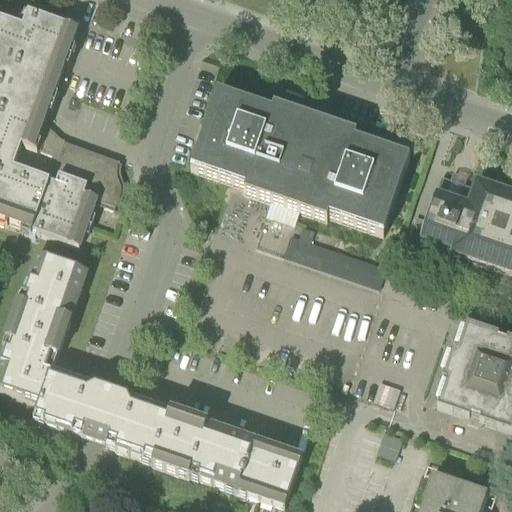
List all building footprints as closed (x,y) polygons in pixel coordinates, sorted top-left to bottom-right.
[(53,135),(49,132),(47,131),(43,129),(80,26),(63,20),(59,30),(25,18),(24,19),(27,20),(23,33),(0,25),(0,224),(30,235),(29,239),(31,240),(32,237),(79,254),(96,205),(115,212),(113,216),(115,216),(119,203),(120,200),(120,199),(121,196),(121,193),(121,192),(120,190),(119,187),(118,185),(117,183),(117,180),(116,178),(116,177),(116,175),(117,172),(118,168),(119,169),(120,167),(65,148),(66,145),(60,143),(58,140),(53,135)] [(244,198),(285,213),(327,227),(328,222),(383,241),(410,164),(355,145),(356,140),(307,123),(273,112),(272,116),(217,97),(190,175),(245,194),(244,198)] [(427,225),(417,222),(416,222),(409,241),(420,245),(452,256),(451,259),(511,279),(511,198),(476,186),(473,193),(442,182),(427,225)] [(274,212),(271,222),(295,229),(298,219),(274,212)] [(284,266),(382,293),(389,271),(312,250),(316,236),(294,230),(284,266)] [(33,428),(73,442),(93,449),(152,469),(152,471),(189,484),(190,482),(277,511),(285,511),(302,464),(110,398),(52,378),(87,278),(37,261),(23,299),(21,298),(2,354),(4,354),(0,366),(0,395),(40,409),(33,428)] [(483,429),(511,438),(511,437),(511,344),(465,329),(463,335),(461,334),(455,351),(457,352),(456,356),(452,354),(449,361),(447,360),(441,377),(444,377),(441,384),(446,386),(445,390),(442,389),(437,405),(439,406),(437,413),(465,422),(467,425),(469,424),(479,427),(480,430),(483,429)] [(375,406),(395,413),(402,393),(382,386),(375,406)] [(399,464),(403,443),(383,438),(379,459),(399,464)] [(483,511),(488,500),(433,481),(422,511),(483,511)]
